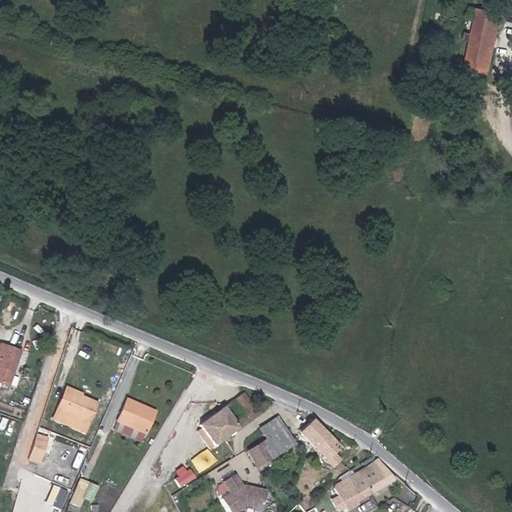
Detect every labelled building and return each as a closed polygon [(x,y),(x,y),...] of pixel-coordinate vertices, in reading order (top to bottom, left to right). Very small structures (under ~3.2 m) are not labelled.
[(489,74),(502,15),(478,10),(475,25),(466,23),(464,30),(473,32),(467,58),(465,69),(489,74)] [(491,117),(488,117),(489,159),(511,158),(511,116),(501,117),(501,113),(491,113),(491,117)] [(460,119),(452,118),(452,119),(450,128),(458,130),(460,119)] [(0,381),(8,384),(21,350),(0,342),(0,381)] [(66,388),(82,395),(83,392),(67,385),(66,388)] [(57,408),(89,422),(98,402),(82,395),(66,388),(57,408)] [(244,391),(200,423),(215,444),(260,412),(244,391)] [(146,433),(156,411),(127,398),(117,421),(146,433)] [(84,432),(89,422),(57,408),(53,418),(84,432)] [(247,449),(257,466),(294,441),(278,415),(260,427),(266,437),(247,449)] [(311,418),(299,432),(333,466),(341,458),(335,451),(340,447),(311,418)] [(37,434),(28,461),(39,464),(48,438),(37,434)] [(190,458),(198,472),(217,460),(208,447),(190,458)] [(66,469),(79,472),(81,458),(68,456),(66,469)] [(377,457),(350,473),(359,487),(365,484),(371,493),(394,479),(377,457)] [(220,477),(232,471),(229,464),(217,470),(220,477)] [(340,480),(338,482),(354,507),(365,500),(364,498),(371,493),(365,484),(359,487),(350,473),(340,480)] [(236,475),(225,483),(233,494),(225,500),(232,511),(239,511),(251,504),(265,507),(269,490),(254,487),(252,489),(249,488),(250,487),(245,486),(244,487),(236,475)] [(78,477),(68,502),(78,506),(82,497),(90,500),(97,485),(78,477)] [(59,509),(68,490),(52,483),(44,502),(59,509)]
